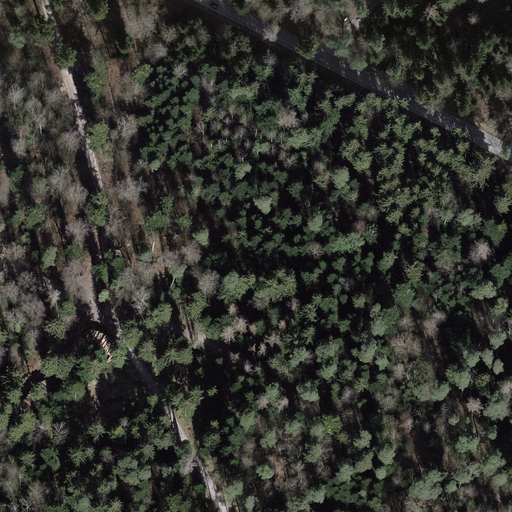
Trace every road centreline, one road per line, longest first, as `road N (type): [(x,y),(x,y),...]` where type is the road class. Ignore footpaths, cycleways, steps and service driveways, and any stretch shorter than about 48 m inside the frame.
road 1 (track): [(145,320),(205,339),(384,451),(508,498)]
road 2 (unclassified): [(511,153),(207,0)]
road 3 (track): [(44,0),(104,211),(84,309)]
road 4 (track): [(102,321),(141,363),(224,511)]
road 5 (track): [(0,411),(52,359),(84,309)]
